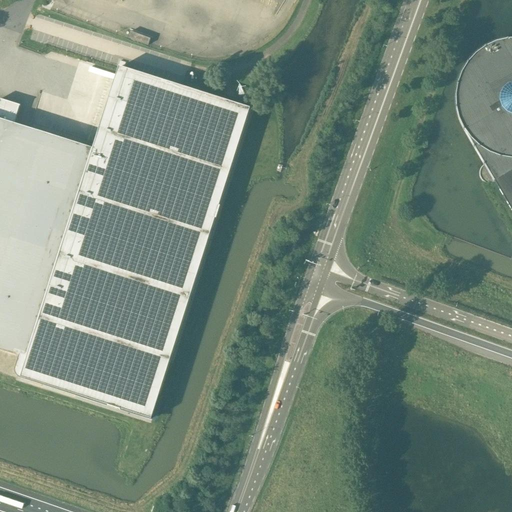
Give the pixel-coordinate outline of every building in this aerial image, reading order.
[(131,32),(128,38),(148,45),(151,39),(149,39),(132,32),(131,32)] [(458,85),(456,94),(456,101),(457,109),(458,114),(460,122),(464,130),(465,131),(469,138),(474,147),(475,148),(494,182),(511,171),(511,39),(507,40),(501,42),(493,44),(485,48),(478,53),(472,59),(468,64),(462,72),(460,78),(458,85)] [(105,112),(93,150),(26,358),(18,379),(150,422),(251,112),(119,69),(105,112)] [(0,349),(26,358),(93,150),(14,125),(19,107),(20,107),(20,106),(0,99),(0,349)] [(511,171),(494,182),(511,211),(511,171)]
